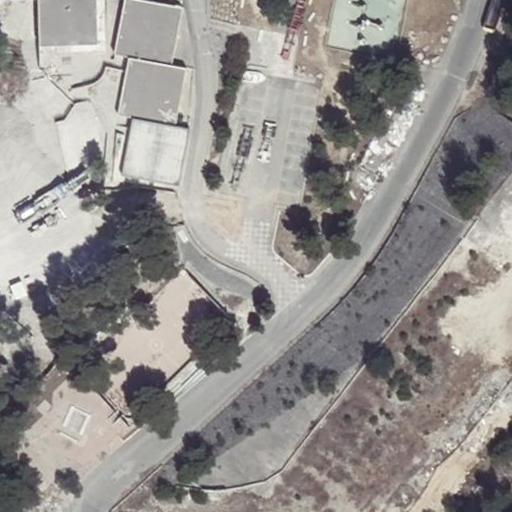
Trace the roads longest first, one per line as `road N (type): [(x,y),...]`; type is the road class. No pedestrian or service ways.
road 1 (residential): [(306,307),(252,262),(223,252),(191,214),(208,90),(192,0)]
road 2 (residential): [(482,6),(365,245),(306,307)]
road 3 (residential): [(306,307),(106,486),(88,511)]
